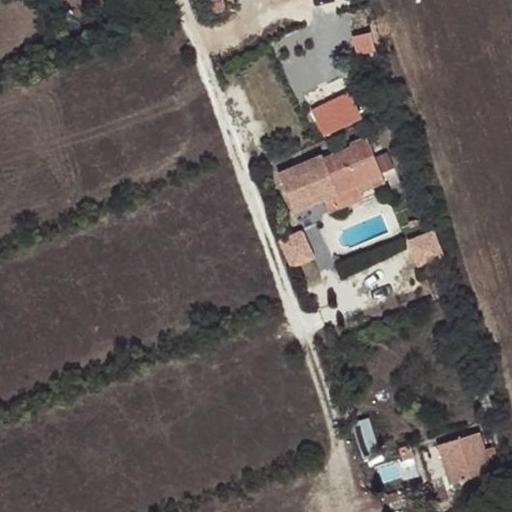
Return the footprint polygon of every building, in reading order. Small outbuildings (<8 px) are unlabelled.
[(357,23),(352,8),(351,5),(341,8),(350,36),(360,33),(357,23)] [(369,19),(364,5),(352,8),(357,23),(369,19)] [(356,104),(327,118),(335,134),(364,119),(356,104)] [(354,147),(325,158),(337,190),(381,173),(368,136),(352,142),(354,147)] [(337,190),(330,192),(336,207),(363,197),(360,191),(385,182),(381,173),(337,190)] [(336,207),(330,192),(322,195),(327,210),(336,207)] [(329,253),(325,245),(328,244),(317,221),(281,238),(296,269),(329,253)] [(411,237),(420,262),(447,252),(439,228),(411,237)] [(483,379),(473,382),(479,402),(489,400),(483,379)] [(493,470),(480,430),(441,444),(453,483),(493,470)] [(498,446),(493,431),(484,433),(488,448),(498,446)] [(410,444),(399,448),(403,461),(415,457),(410,444)]
